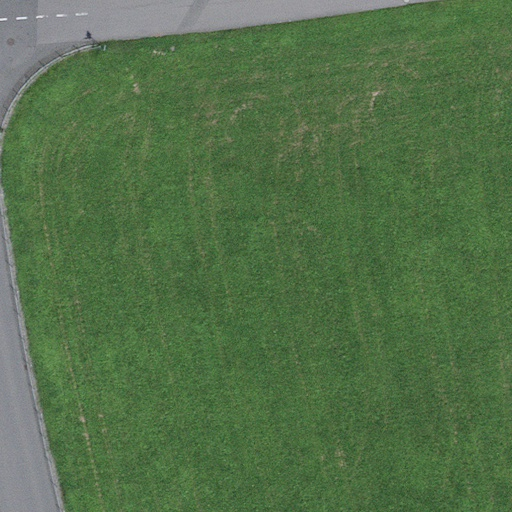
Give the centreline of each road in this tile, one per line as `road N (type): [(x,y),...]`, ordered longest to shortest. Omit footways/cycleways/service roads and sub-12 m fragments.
road 1 (residential): [(0,22),(221,0)]
road 2 (tertiary): [(34,511),(0,372)]
